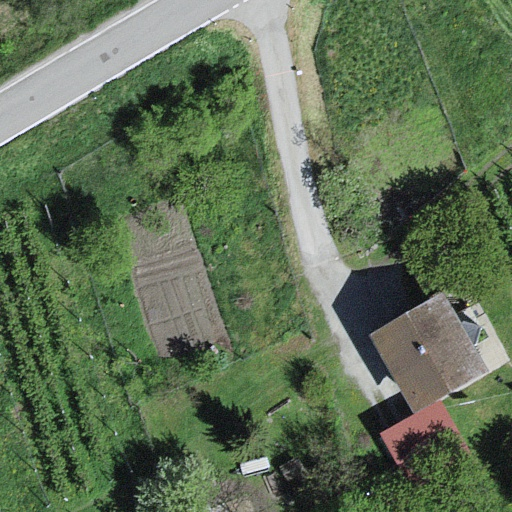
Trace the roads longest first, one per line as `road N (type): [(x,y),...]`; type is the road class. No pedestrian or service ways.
road 1 (track): [(260,0),(305,228),(377,410)]
road 2 (unclassified): [(199,0),(0,118)]
